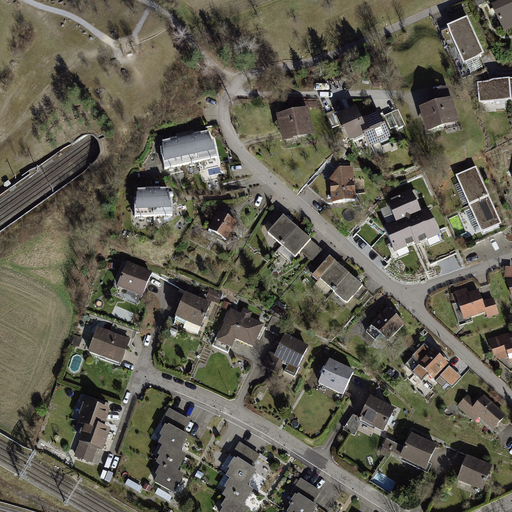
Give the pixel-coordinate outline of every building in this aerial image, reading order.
[(511,0),(502,0),(491,5),(503,30),(511,25),(511,0)] [(467,18),(448,26),(464,61),(483,52),(467,18)] [(508,83),(478,85),(480,106),(510,104),(508,83)] [(435,108),(420,112),(427,134),(460,124),(449,88),(431,94),(435,108)] [(307,108),(276,115),(282,141),(312,134),(307,108)] [(398,110),(385,116),(391,128),(397,125),(399,129),(405,126),(398,110)] [(333,111),(326,114),(332,128),(339,125),(333,111)] [(361,122),(357,112),(339,119),(350,145),(368,138),(361,122)] [(378,115),(361,122),(368,138),(373,150),(390,143),(378,115)] [(219,151),(212,136),(161,147),(166,172),(176,170),(192,166),(209,163),(221,160),(219,151)] [(357,200),(352,168),(342,170),(330,181),(334,204),(357,200)] [(478,172),(459,180),(472,209),(490,200),(478,172)] [(421,210),(412,190),(385,201),(395,223),(383,228),(394,255),(440,235),(428,207),(421,210)] [(153,193),(138,194),(138,202),(134,202),(134,220),(154,219),(153,193)] [(168,193),(153,193),(154,219),(173,219),(172,200),(168,200),(168,193)] [(490,200),(472,209),(484,237),(503,229),(490,200)] [(236,223),(218,212),(208,228),(227,239),(236,223)] [(281,217),(266,234),(296,259),(310,241),(300,232),(289,224),(281,217)] [(335,264),(318,281),(346,306),(362,289),(353,281),(342,270),(335,264)] [(151,274),(124,265),(117,285),(143,295),(148,281),(151,274)] [(466,291),(455,295),(465,322),(485,316),(486,321),(498,317),(493,301),(482,304),(478,292),(468,296),(466,291)] [(214,311),(184,299),(176,320),(206,331),(214,311)] [(405,322),(388,307),(371,326),(389,341),(405,322)] [(265,328),(233,314),(220,343),(235,349),(239,341),(256,349),(265,328)] [(380,335),(371,326),(366,331),(375,340),(380,335)] [(97,333),(89,354),(124,367),(132,346),(97,333)] [(511,337),(493,344),(499,363),(511,359),(511,337)] [(312,352),(287,341),(278,360),(303,371),(312,352)] [(434,382),(450,365),(433,349),(417,366),(434,382)] [(353,372),(325,361),(317,380),(345,391),(353,372)] [(467,396),(456,408),(473,424),(478,419),(492,432),(505,418),(478,393),(472,401),(467,396)] [(87,401),(81,421),(87,423),(95,425),(96,420),(107,423),(111,409),(87,401)] [(397,413),(369,402),(361,420),(389,432),(397,413)] [(190,419),(169,408),(161,422),(164,424),(158,434),(161,435),(157,442),(162,444),(157,452),(159,454),(156,460),(161,463),(155,474),(157,475),(154,481),(172,491),(177,482),(181,474),(175,470),(180,461),(185,454),(178,450),(183,442),(187,434),(182,432),(190,419)] [(95,425),(87,423),(76,456),(93,462),(98,446),(105,448),(112,425),(107,423),(96,420),(95,425)] [(437,445),(410,431),(402,447),(386,439),(381,448),(424,469),(437,445)] [(259,454),(238,441),(229,456),(231,458),(226,466),(228,468),(215,489),(227,497),(217,511),(218,511),(245,511),(248,508),(242,504),(246,497),(251,489),(245,485),(251,476),(256,469),(251,466),(259,454)] [(490,464),(466,455),(456,479),(481,489),(490,464)] [(320,490),(298,476),(288,491),(291,493),(286,502),(288,504),(284,511),(311,511),(316,505),(312,503),(320,490)]
